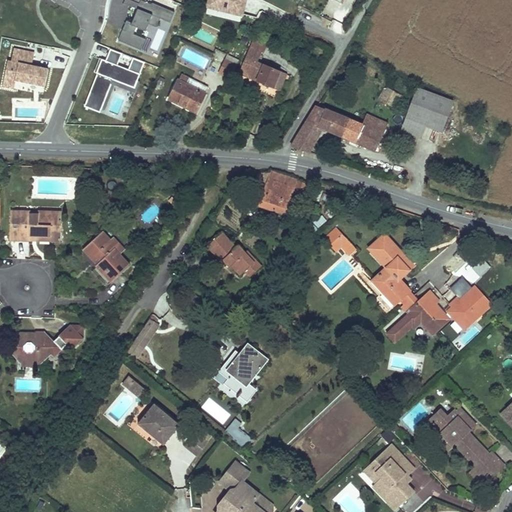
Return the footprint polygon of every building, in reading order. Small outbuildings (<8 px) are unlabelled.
[(148,0),(125,0),(125,3),(139,9),(132,24),(129,23),(126,30),(123,29),(119,40),(142,49),(147,39),(134,33),(137,27),(147,31),(150,23),(153,15),(161,18),(171,22),(175,12),(153,2),(153,4),(148,2),(148,0)] [(209,0),(208,6),(243,14),(246,0),(209,0)] [(153,15),(150,23),(157,27),(161,18),(153,15)] [(252,42),(251,47),(262,52),(265,47),(252,42)] [(251,47),(241,73),(274,87),(274,86),(280,72),(258,62),(262,52),(251,47)] [(35,54),(14,49),(11,62),(8,61),(3,86),(14,88),(16,80),(45,86),(48,70),(41,68),(32,66),(32,64),(35,54)] [(111,49),(106,60),(103,59),(85,106),(101,112),(102,109),(114,79),(135,88),(138,80),(145,62),(134,58),(129,69),(118,65),(123,53),(111,49)] [(237,65),(226,60),(220,73),(230,78),(237,65)] [(274,86),(280,89),(286,74),(280,72),(274,86)] [(203,84),(190,77),(187,84),(200,91),(203,84)] [(140,81),(138,80),(135,88),(114,79),(102,109),(106,110),(115,85),(136,93),(140,81)] [(179,80),(169,99),(196,112),(206,94),(200,91),(187,84),(179,80)] [(397,93),(388,88),(381,100),(391,106),(397,93)] [(452,101),(418,88),(407,118),(442,131),(452,101)] [(402,95),(397,93),(391,106),(396,109),(402,95)] [(325,109),(317,105),(292,147),(309,153),(323,128),(318,125),(325,109)] [(388,124),(366,114),(362,124),(325,109),(318,125),(323,128),(376,150),(388,124)] [(265,187),(259,207),(285,216),(293,192),(293,191),(267,183),(270,174),(259,173),(256,184),(265,187)] [(270,174),(267,183),(293,191),(293,192),(304,196),(308,186),(296,182),(296,181),(270,173),(270,174)] [(308,186),(304,196),(310,197),(314,188),(308,186)] [(304,196),(300,206),(306,208),(310,197),(304,196)] [(32,212),(12,211),(11,240),(30,241),(31,229),(39,230),(39,234),(61,235),(62,213),(39,212),(39,215),(31,215),(32,212)] [(31,229),(30,241),(61,242),(61,235),(39,234),(39,230),(31,229)] [(96,266),(111,282),(131,266),(121,255),(116,250),(118,248),(112,240),(103,232),(87,247),(100,262),(97,265),(96,266)] [(222,233),(208,247),(222,262),(224,260),(228,264),(229,263),(233,267),(241,276),(246,272),(255,263),(245,253),(238,246),(236,248),(222,233)] [(342,234),(330,245),(336,252),(342,247),(346,251),(352,246),(342,234)] [(385,235),(369,250),(387,268),(369,285),(379,296),(377,298),(389,311),(401,299),(410,291),(400,280),(409,271),(398,259),(403,255),(385,235)] [(116,250),(121,255),(126,250),(114,238),(112,240),(118,248),(116,250)] [(352,246),(346,251),(349,255),(355,249),(352,246)] [(100,262),(87,247),(83,250),(97,265),(100,262)] [(251,277),(262,267),(247,251),(245,253),(255,263),(246,272),(251,277)] [(403,255),(398,259),(409,271),(414,267),(403,255)] [(448,312),(464,329),(491,305),(474,288),(459,301),(452,308),(448,312)] [(410,291),(401,299),(405,303),(402,306),(403,308),(415,297),(410,291)] [(430,291),(426,295),(435,304),(439,301),(430,291)] [(163,318),(172,308),(165,302),(170,296),(167,293),(152,307),(163,318)] [(435,304),(426,295),(419,301),(410,309),(411,310),(433,334),(449,320),(435,304)] [(419,301),(415,297),(403,308),(408,313),(411,310),(410,309),(419,301)] [(449,304),(452,308),(459,301),(456,298),(449,304)] [(153,314),(127,352),(136,358),(159,326),(157,324),(160,319),(153,314)] [(21,333),(14,339),(16,342),(13,345),(12,352),(22,362),(22,366),(26,367),(29,363),(39,365),(51,353),(55,357),(68,345),(72,350),(84,340),(82,327),(70,327),(53,342),(45,333),(41,338),(36,338),(36,333),(21,333)] [(227,363),(216,377),(247,402),(256,391),(249,385),(269,362),(248,344),(239,354),(230,366),(227,363)] [(236,352),(227,363),(230,366),(239,354),(236,352)] [(511,367),(511,357),(502,360),(504,370),(511,367)] [(135,381),(128,376),(122,384),(128,389),(135,381)] [(144,389),(135,381),(128,389),(138,396),(144,389)] [(154,404),(137,426),(163,446),(181,424),(154,404)] [(440,410),(428,421),(441,434),(453,447),(474,469),(469,473),(480,485),(493,473),(489,469),(499,459),(492,452),(488,455),(468,433),(476,425),(458,407),(447,417),(440,410)] [(511,416),(506,410),(500,415),(511,427),(511,416)] [(237,420),(229,429),(233,433),(238,427),(239,428),(242,424),(237,420)] [(398,428),(393,422),(388,427),(394,432),(398,428)] [(229,429),(226,433),(231,437),(230,438),(244,449),(254,441),(239,428),(238,427),(233,433),(229,429)] [(196,434),(186,446),(198,456),(208,443),(196,434)] [(441,434),(436,439),(449,452),(453,447),(441,434)] [(381,479),(376,484),(384,493),(380,496),(394,511),(414,493),(406,485),(401,480),(405,476),(395,466),(404,458),(391,445),(369,465),(381,479)] [(401,480),(406,485),(411,480),(408,477),(415,470),(404,458),(395,466),(405,476),(401,480)] [(489,469),(493,473),(495,475),(505,466),(499,459),(489,469)] [(222,508),(218,511),(263,511),(251,502),(257,494),(239,478),(245,470),(235,461),(219,482),(229,490),(218,505),(222,508)] [(381,479),(369,465),(363,470),(376,484),(381,479)] [(376,484),(371,487),(380,496),(384,493),(376,484)] [(257,494),(251,502),(263,511),(271,511),(275,507),(257,494)]
